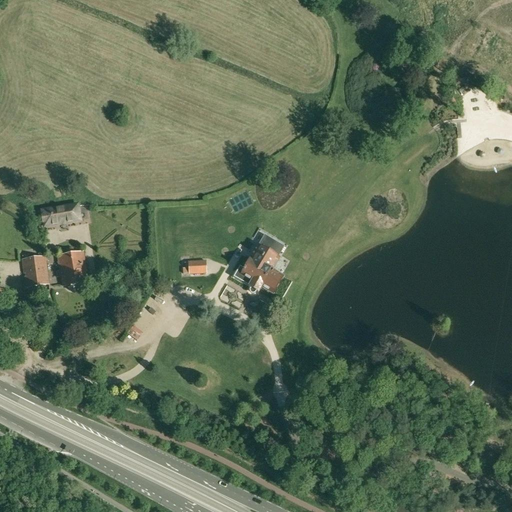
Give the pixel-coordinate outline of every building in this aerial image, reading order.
[(78,205),(42,212),(44,227),(80,221),(78,205)] [(242,269),(240,267),(234,278),(248,287),(250,289),(249,291),(250,292),(251,294),(253,294),(254,294),(255,294),(257,293),(259,294),(262,289),(274,296),(284,277),(274,270),(281,258),(270,253),(276,242),(264,236),(257,250),(252,247),(245,259),(247,260),(242,269)] [(74,254),(66,255),(58,257),(60,271),(56,271),(57,278),(61,278),(62,280),(63,287),(89,283),(87,275),(83,252),(74,254)] [(26,288),(48,285),(44,258),(23,261),(24,274),(26,274),(27,278),(25,278),(26,288)] [(183,274),(189,275),(189,276),(207,274),(206,262),(188,263),(185,264),(185,269),(183,269),(183,274)] [(16,292),(0,288),(0,303),(13,307),(16,292)]
